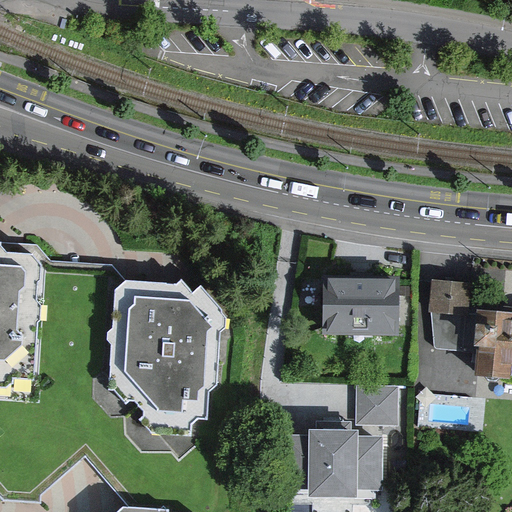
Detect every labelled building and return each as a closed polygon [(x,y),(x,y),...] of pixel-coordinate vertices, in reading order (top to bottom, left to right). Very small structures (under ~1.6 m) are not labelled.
[(0,391),(8,393),(15,388),(16,383),(37,384),(39,326),(43,323),(43,310),(38,304),(39,286),(43,285),(44,267),(33,257),(8,256),(1,249),(0,250),(0,391)] [(400,277),(326,278),(327,334),(401,333),(400,277)] [(511,313),(478,313),(479,282),(436,280),(434,346),(483,348),(482,374),(511,374),(511,313)] [(144,422),(157,438),(195,439),(195,426),(201,422),(211,422),(212,395),(221,386),(223,333),(235,321),(203,289),(196,295),(184,283),(178,288),(129,285),(118,292),(112,387),(129,407),(136,401),(150,418),(144,422)] [(420,408),(421,429),(470,427),(469,406),(420,408)] [(306,435),(305,483),(341,484),(341,473),(347,473),(347,491),(380,492),(380,471),(373,471),(374,441),(326,441),(326,436),(306,435)]
